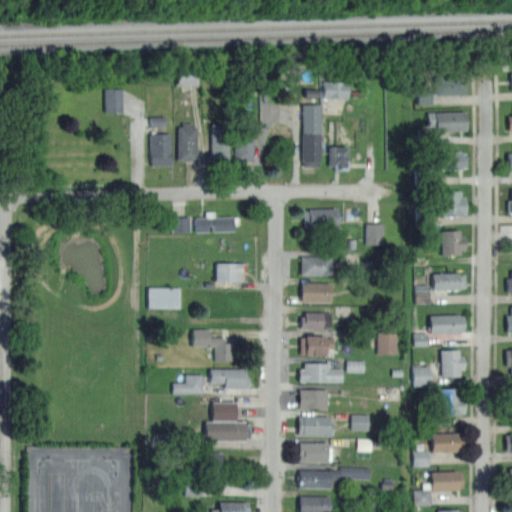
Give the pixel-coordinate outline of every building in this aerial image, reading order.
[(199,73),(179,73),(179,84),(199,84),(199,73)] [(466,93),(434,93),(434,76),(466,76),(466,93)] [(347,99),(348,81),(323,80),(323,98),(347,99)] [(417,104),(432,104),(431,85),(416,85),(417,104)] [(121,111),(105,110),(105,87),(122,88),(121,111)] [(302,165),(301,119),(302,119),(302,104),(317,104),(319,161),(317,161),(317,165),(302,165)] [(435,131),(435,126),(427,126),(426,112),(464,111),(465,130),(435,131)] [(165,117),(150,116),(149,125),(164,126),(165,117)] [(189,126),(195,126),(195,159),(176,159),(176,126),(179,126),(179,123),(189,123),(189,126)] [(228,160),(209,160),(209,123),(228,123),(228,160)] [(251,160),(232,160),(233,124),(252,125),(251,160)] [(150,164),(149,132),(168,132),(169,163),(150,164)] [(334,143),(334,145),(347,145),(347,162),(342,162),(342,165),(328,165),(328,143),(334,143)] [(431,168),(431,152),(460,151),(460,153),(464,153),(465,167),(431,168)] [(440,215),(439,191),(459,190),(459,196),(464,196),(464,213),(459,213),(459,214),(440,215)] [(307,228),(307,226),(303,226),(302,210),(306,210),(306,208),(336,208),(337,227),(307,228)] [(236,215),(236,225),(232,225),(232,231),(212,231),(212,225),(207,225),(207,232),(194,232),(194,217),(204,217),(204,211),(213,211),(213,216),(236,215)] [(171,217),(172,232),(189,232),(189,216),(171,217)] [(365,223),(365,244),(382,244),(382,223),(365,223)] [(439,255),(439,230),(460,229),(460,235),(463,235),(464,249),(459,249),(460,254),(439,255)] [(299,274),(299,256),(329,256),(329,274),(299,274)] [(213,280),(213,263),(239,262),(239,280),(213,280)] [(431,290),(431,273),(463,272),(464,287),(457,287),(457,289),(431,290)] [(299,301),(298,283),(329,282),(329,300),(299,301)] [(147,307),(178,308),(178,288),(148,287),(147,307)] [(299,328),(299,316),(303,316),(303,312),(329,312),(330,327),(299,328)] [(428,333),(427,315),(457,314),(457,315),(463,315),(463,331),(458,331),(458,332),(428,333)] [(229,359),(213,359),(213,345),(190,345),(190,329),(207,329),(207,337),(222,337),(222,342),(229,342),(229,359)] [(396,332),(376,331),(376,354),(396,354),(396,332)] [(426,334),(412,335),(413,345),(427,345),(426,334)] [(325,354),(298,354),(298,336),(303,336),(303,335),(325,336),(325,337),(334,338),(334,348),(325,348),(325,354)] [(458,376),(438,376),(438,349),(458,349),(458,354),(462,354),(462,368),(458,369),(458,376)] [(363,360),(346,360),(345,371),(363,372),(363,360)] [(327,365),(340,365),(340,380),(297,380),(297,367),(302,367),(302,362),(327,362),(327,365)] [(412,366),(412,386),(430,385),(429,366),(412,366)] [(248,387),(222,387),(222,382),(208,382),(208,368),(243,368),(243,377),(248,377),(248,387)] [(171,393),(201,393),(201,374),(184,374),(184,382),(171,382),(171,393)] [(438,415),(437,388),(457,387),(457,398),(463,397),(464,412),(458,412),(458,414),(438,415)] [(297,408),(296,389),(325,389),(326,407),(297,408)] [(350,429),(367,429),(367,414),(350,414),(350,429)] [(331,434),(296,434),(296,415),(327,415),(327,421),(331,421),(331,434)] [(243,440),(203,439),(203,420),(243,420),(243,423),(249,423),(248,437),(243,437),(243,440)] [(511,451),(508,452),(508,450),(504,450),(503,433),(508,433),(508,432),(511,431),(511,451)] [(457,451),(430,451),(429,432),(457,432),(457,434),(461,434),(461,449),(457,449),(457,451)] [(370,451),(371,438),(357,438),(356,450),(370,451)] [(296,461),(296,443),(326,442),(326,444),(329,444),(329,454),(326,454),(326,461),(296,461)] [(412,466),(428,465),(427,450),(412,450),(412,466)] [(219,470),(192,469),(192,451),(219,452),(219,470)] [(367,467),(367,478),(344,479),(344,477),(329,478),(329,486),(297,487),(297,470),(340,470),(340,467),(367,467)] [(429,490),(429,504),(411,505),(411,488),(420,488),(420,481),(428,481),(427,471),(457,470),(457,472),(461,472),(461,487),(457,487),(457,489),(429,490)] [(297,511),(297,496),(327,496),(327,511),(297,511)] [(209,511),(209,509),(218,508),(217,501),(247,500),(247,511),(209,511)]
